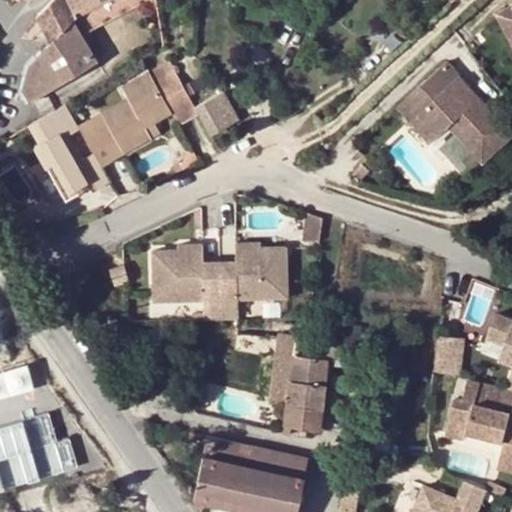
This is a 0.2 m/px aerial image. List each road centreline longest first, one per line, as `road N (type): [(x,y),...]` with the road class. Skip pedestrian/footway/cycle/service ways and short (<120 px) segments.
road 1 (residential): [(511,272),(240,171),(219,174),(16,277)]
road 2 (tertiary): [(112,416),(16,277)]
